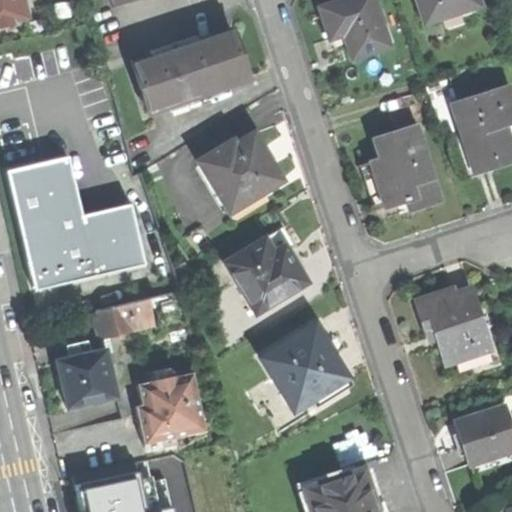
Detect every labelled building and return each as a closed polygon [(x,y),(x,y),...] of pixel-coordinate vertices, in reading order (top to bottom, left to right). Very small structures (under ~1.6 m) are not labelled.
[(0,0),(0,30),(11,27),(10,23),(25,19),(20,0),(0,0)] [(335,0),(316,7),(326,39),(341,35),(349,58),(387,45),(372,0),(335,0)] [(414,0),(422,23),(443,16),(447,27),(462,22),(458,11),(479,4),(477,0),(414,0)] [(146,111),(246,77),(237,53),(230,31),(180,48),(177,40),(162,46),(165,54),(130,66),(146,111)] [(451,103),(471,166),(491,160),(493,166),(500,163),(511,159),(511,154),(502,124),(511,120),(511,104),(506,86),(451,103)] [(414,125),(372,138),(378,158),(367,161),(375,185),(382,206),(403,200),(406,209),(438,199),(414,125)] [(195,160),(227,212),(280,179),(269,162),(271,160),(266,152),(262,146),(260,148),(250,132),(233,142),(230,138),(195,160)] [(69,157),(8,172),(15,198),(37,290),(146,264),(132,206),(84,217),(69,157)] [(471,166),(473,172),(493,166),(491,160),(471,166)] [(222,261),(253,313),(305,282),(292,262),(284,247),(290,243),(280,226),(222,261)] [(451,288),(412,301),(419,321),(425,337),(434,334),(443,360),(489,344),(482,322),(478,324),(473,309),(477,308),(470,287),(453,293),(451,288)] [(152,326),(145,298),(124,303),(132,331),(152,326)] [(132,331),(124,303),(94,310),(101,339),(132,331)] [(259,359),(291,409),(343,376),(330,356),(333,354),(328,347),(324,340),(321,342),(311,326),(259,359)] [(56,362),(66,409),(113,398),(102,352),(87,355),(86,352),(68,357),(68,360),(56,362)] [(139,429),(143,446),(204,432),(191,373),(136,386),(140,406),(134,408),(139,429)] [(462,444),(467,462),(511,447),(511,437),(502,406),(454,421),(462,444)] [(141,470),(75,486),(81,511),(175,511),(167,477),(155,480),(154,475),(143,477),(141,470)] [(312,511),(372,511),(359,472),(305,490),(312,511)]
